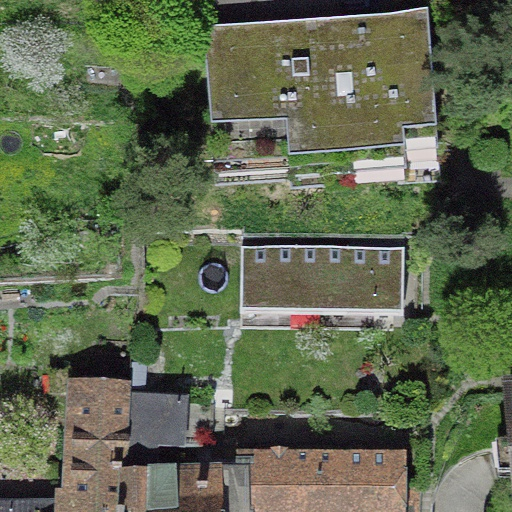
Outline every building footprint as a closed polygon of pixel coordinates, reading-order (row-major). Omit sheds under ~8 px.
[(316,41),(209,49),(218,172),(297,166),(299,184),(434,174),(423,17),(330,24),(331,40),(316,41)] [(404,251),(241,250),(240,317),(403,318),(404,275),(404,251)] [(121,511),(127,432),(128,407),(129,390),(79,388),(73,511),(9,511),(10,504),(0,504),(0,511),(121,511)] [(140,407),(128,407),(127,432),(148,433),(148,446),(154,446),(211,449),(213,404),(140,400),(140,407)] [(127,432),(121,511),(237,511),(238,473),(154,474),(154,446),(148,446),(148,433),(127,432)] [(237,456),(238,473),(237,511),(420,511),(422,487),(391,485),(391,440),(239,438),(239,456),(237,456)]
